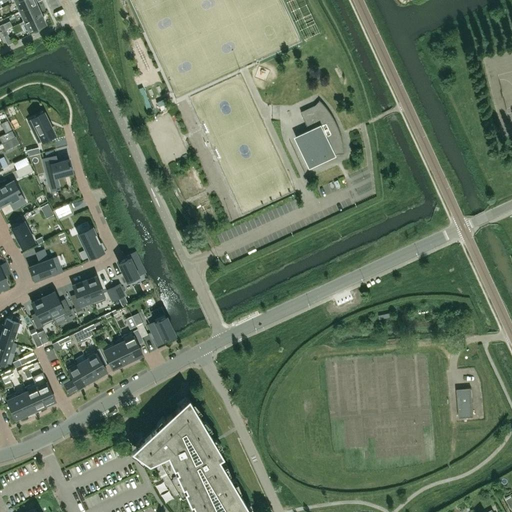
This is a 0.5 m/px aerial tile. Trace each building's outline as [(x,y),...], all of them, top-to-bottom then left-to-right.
[(37,3),(35,0),(17,0),(15,1),(15,2),(19,11),(37,3)] [(41,13),(37,3),(19,11),(24,21),(41,13)] [(29,31),(46,23),(41,13),(24,21),(29,31)] [(8,35),(4,37),(8,45),(13,42),(10,37),(9,37),(8,35)] [(143,87),(138,88),(147,111),(152,109),(143,87)] [(299,145),(309,167),(338,154),(344,153),(344,154),(344,150),(344,146),(343,142),(342,139),(341,135),(340,131),(339,129),(338,125),(336,122),(334,118),(332,115),(330,111),(327,108),(325,105),(322,103),(320,100),(319,100),(320,101),(315,105),(301,112),(313,138),(299,145)] [(48,121),(48,120),(47,121),(43,112),(31,118),(32,119),(29,120),(33,129),(36,128),(42,141),(54,135),(50,126),(50,125),(49,125),(48,121)] [(12,130),(7,120),(0,123),(5,133),(12,130)] [(12,130),(0,135),(0,140),(1,143),(2,143),(9,140),(15,137),(12,130)] [(9,140),(2,143),(5,150),(12,147),(9,140)] [(38,147),(27,150),(28,156),(40,153),(38,147)] [(56,162),(55,155),(43,158),(50,184),(57,182),(56,176),(72,172),(69,159),(56,162)] [(15,170),(18,178),(33,170),(29,163),(15,170)] [(13,181),(0,187),(0,205),(10,200),(14,208),(25,202),(13,181)] [(53,214),(48,203),(40,207),(46,218),(53,214)] [(74,212),(70,203),(53,210),(57,219),(74,212)] [(34,241),(24,221),(11,228),(22,247),(34,241)] [(95,234),(92,227),(78,233),(89,257),(103,251),(99,242),(100,242),(99,240),(98,240),(96,236),(97,236),(96,233),(95,234)] [(43,249),(36,252),(40,263),(30,267),(34,279),(53,272),(54,275),(61,272),(56,257),(47,260),(43,249)] [(144,271),(135,251),(127,255),(128,257),(118,262),(128,282),(139,277),(138,275),(144,271)] [(5,263),(0,265),(0,288),(8,285),(3,274),(5,273),(9,272),(5,263)] [(101,289),(96,276),(84,280),(93,303),(92,303),(93,304),(105,299),(101,289),(102,289),(102,288),(101,289)] [(93,303),(84,280),(73,284),(78,298),(72,300),(76,311),(82,309),(81,307),(92,303),(93,303)] [(119,284),(113,286),(118,298),(124,295),(119,284)] [(118,298),(113,286),(107,289),(112,301),(118,298)] [(54,291),(43,297),(54,319),(65,314),(65,315),(71,312),(66,301),(60,304),(54,291)] [(54,319),(43,297),(31,302),(38,315),(32,317),(37,329),(43,326),(43,325),(54,319)] [(174,333),(164,313),(153,318),(155,321),(148,324),(158,344),(165,340),(164,338),(174,333)] [(20,318),(12,316),(11,319),(6,318),(2,330),(0,329),(0,338),(12,342),(19,322),(18,322),(20,318)] [(142,322),(136,325),(137,328),(141,336),(147,333),(142,322)] [(89,330),(87,326),(82,329),(73,333),(77,342),(87,337),(84,332),(89,330)] [(137,328),(132,331),(138,344),(144,341),(141,336),(137,328)] [(138,344),(132,331),(121,336),(123,341),(123,340),(132,358),(142,354),(138,344)] [(16,344),(12,342),(0,338),(0,365),(4,366),(9,351),(13,353),(16,344)] [(123,340),(123,341),(114,345),(122,363),(132,358),(123,340)] [(114,345),(113,342),(102,347),(112,368),(122,363),(114,345)] [(84,356),(86,359),(87,359),(97,376),(107,370),(95,350),(84,356)] [(87,359),(86,359),(78,364),(77,364),(87,381),(97,376),(87,359)] [(77,364),(78,364),(77,362),(66,368),(73,380),(64,385),(69,392),(87,381),(77,364)] [(55,400),(45,377),(34,382),(45,405),(55,400)] [(45,405),(34,382),(24,387),(26,391),(27,391),(35,409),(45,405)] [(473,416),(471,388),(457,389),(459,417),(473,416)] [(27,391),(26,391),(17,395),(25,414),(35,409),(27,391)] [(17,395),(16,392),(5,397),(15,419),(25,414),(17,395)] [(213,439),(211,435),(188,397),(175,409),(156,426),(149,433),(143,438),(132,449),(139,455),(149,461),(157,457),(174,485),(182,499),(188,497),(194,511),(250,511),(218,457),(222,454),(215,443),(214,441),(213,439)] [(166,505),(174,501),(163,484),(156,488),(161,497),(166,505)]
